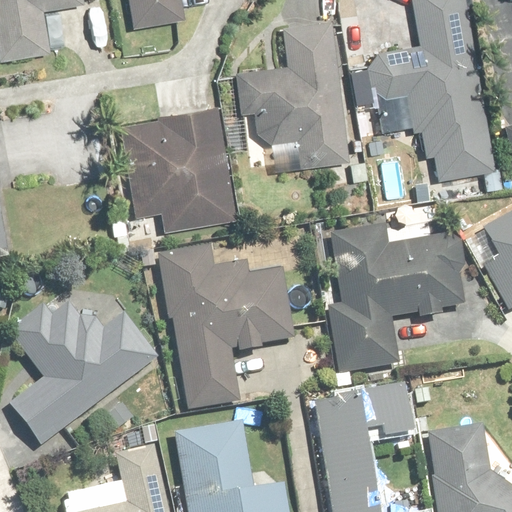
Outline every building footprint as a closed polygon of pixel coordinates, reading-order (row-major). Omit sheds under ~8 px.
[(0,0),(0,55),(1,60),(49,52),(43,12),(82,5),(80,0),(0,0)] [(182,0),(130,0),(135,28),(185,21),(182,0)] [(374,91),(375,92),(375,94),(382,133),(414,127),(415,133),(422,132),(426,158),(439,156),(443,180),(496,171),(467,0),(412,0),(420,45),(381,51),(381,56),(380,57),(378,58),(376,59),(375,61),(374,62),(372,64),(371,66),(371,68),(370,70),(369,72),(369,74),(369,76),(369,78),(369,80),(369,82),(370,84),(371,86),(371,87),(372,89),(374,91)] [(256,130),(270,143),(273,169),(315,165),(349,161),(335,22),(282,27),(287,66),(237,71),(241,115),(254,114),(256,130)] [(235,218),(219,107),(161,115),(162,121),(119,126),(132,219),(162,215),(164,228),(235,218)] [(0,250),(9,249),(0,197),(0,250)] [(499,260),(482,268),(504,312),(511,308),(511,208),(481,223),(499,260)] [(449,266),(462,265),(460,246),(447,248),(445,239),(385,246),(383,227),(332,234),(335,261),(339,260),(345,306),(331,308),(339,374),(401,366),(394,317),(420,313),(421,319),(443,317),(442,310),(465,308),(462,283),(451,285),(449,266)] [(175,320),(190,410),(239,402),(230,350),(241,348),(241,354),(262,350),(262,345),(296,340),(284,272),(251,277),(248,263),(217,268),(213,246),(157,256),(168,321),(175,320)] [(12,405),(45,445),(66,427),(69,431),(158,357),(122,313),(104,328),(93,315),(84,323),(70,305),(54,319),(44,307),(9,337),(43,378),(12,405)] [(381,511),(369,437),(363,397),(315,404),(333,511),(381,511)] [(288,511),(284,487),(254,492),(242,424),(176,435),(188,511),(288,511)] [(511,511),(511,489),(490,475),(483,427),(429,436),(436,479),(433,480),(438,511),(511,511)] [(123,483),(65,497),(68,511),(170,511),(155,446),(117,455),(123,483)]
